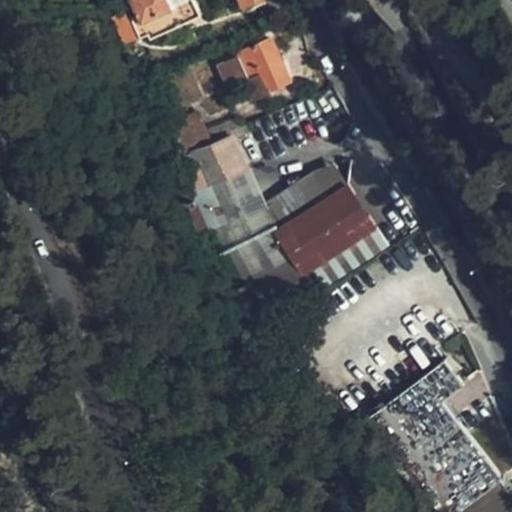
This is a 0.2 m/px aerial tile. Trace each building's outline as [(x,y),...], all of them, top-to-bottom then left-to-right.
[(191,0),(128,0),(152,50),(202,24),(191,0)] [(285,79),(267,40),(236,54),(248,80),(259,75),(267,89),(285,79)] [(165,158),(208,139),(198,118),(171,129),(172,132),(156,138),(165,158)] [(210,144),(208,139),(165,158),(163,159),(171,178),(177,175),(186,193),(235,171),(244,167),(230,136),(210,144)] [(274,230),(347,184),(338,171),(323,167),(260,208),(274,230)] [(260,208),(235,171),(186,193),(249,287),(272,271),(244,218),(260,208)] [(302,272),(374,225),(347,184),(274,230),(260,208),(244,218),(272,271),(249,287),(270,318),(306,295),(288,265),(290,255),(302,272)] [(386,245),(374,225),(302,272),(290,255),(288,265),(306,295),(386,245)] [(426,511),(458,511),(499,481),(502,479),(442,402),(463,385),(443,359),(358,425),(426,511)] [(511,511),(511,499),(499,481),(458,511),(511,511)]
